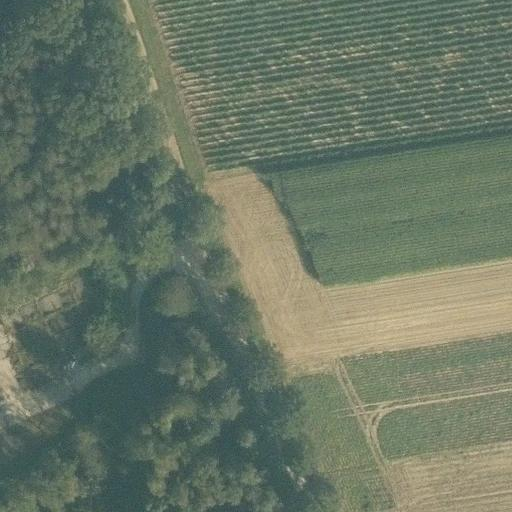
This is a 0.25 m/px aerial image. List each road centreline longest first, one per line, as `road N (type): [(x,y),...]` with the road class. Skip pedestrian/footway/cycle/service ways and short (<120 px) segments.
road 1 (residential): [(190,218),(311,511)]
road 2 (track): [(114,0),(190,218)]
